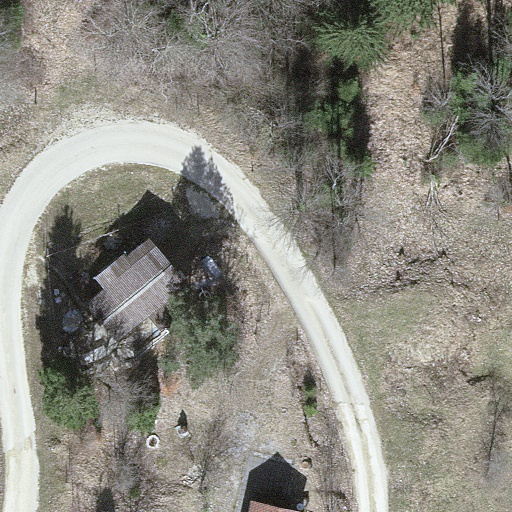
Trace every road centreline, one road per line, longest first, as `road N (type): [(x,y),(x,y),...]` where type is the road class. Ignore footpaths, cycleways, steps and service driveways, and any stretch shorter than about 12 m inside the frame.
road 1 (track): [(0,291),(10,226),(57,164),(119,130),(139,128),(218,171),(303,279),(353,417),(366,511)]
road 2 (track): [(19,511),(0,323)]
road 3 (track): [(119,130),(44,0)]
